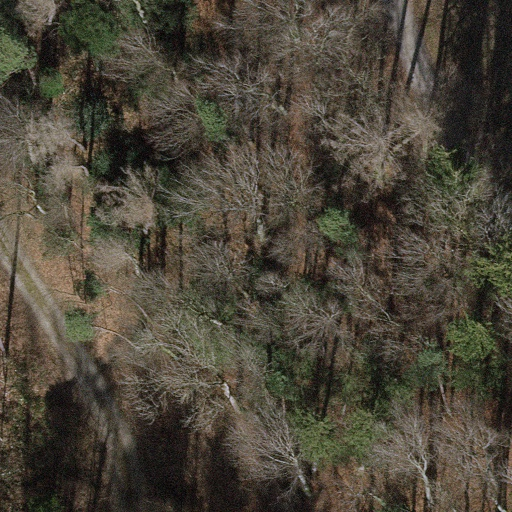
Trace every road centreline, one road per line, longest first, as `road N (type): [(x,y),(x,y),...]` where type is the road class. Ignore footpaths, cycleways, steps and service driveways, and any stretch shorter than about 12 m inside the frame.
road 1 (track): [(0,211),(116,394),(132,511)]
road 2 (track): [(406,0),(413,58),(511,232)]
